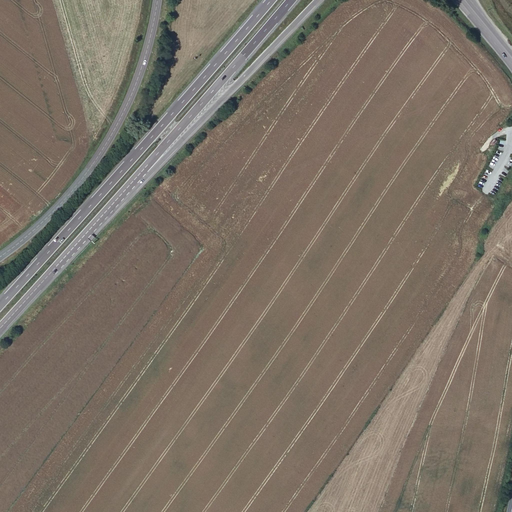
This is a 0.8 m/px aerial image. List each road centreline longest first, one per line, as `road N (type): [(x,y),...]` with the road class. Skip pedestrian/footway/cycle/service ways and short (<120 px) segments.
road 1 (motorway): [(271,0),(0,305)]
road 2 (tertiary): [(0,255),(62,199),(107,141),(144,60),(156,0)]
road 3 (motorway): [(141,172),(316,0)]
road 4 (motorway): [(141,172),(290,0)]
road 5 (motorway): [(0,329),(141,172)]
